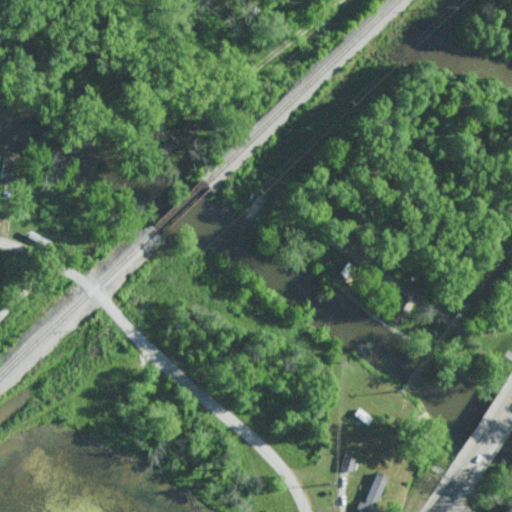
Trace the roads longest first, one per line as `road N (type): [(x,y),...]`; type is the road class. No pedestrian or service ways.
road 1 (residential): [(307,511),(306,499),(261,441),(92,290),(27,247),(0,241)]
road 2 (residential): [(261,0),(308,24),(209,104),(64,45),(88,0)]
